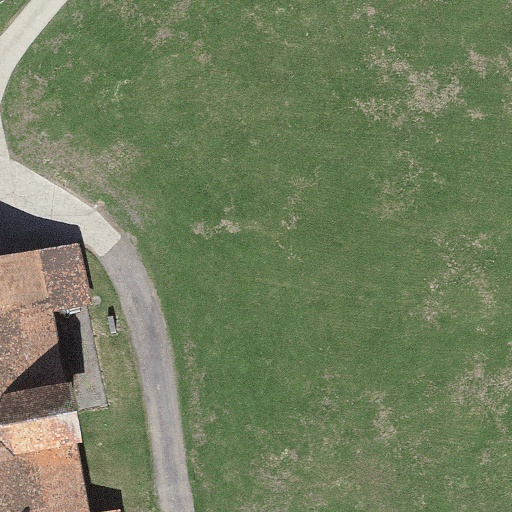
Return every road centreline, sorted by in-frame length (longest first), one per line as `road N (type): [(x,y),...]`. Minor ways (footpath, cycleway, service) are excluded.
road 1 (unclassified): [(163,376),(126,290),(77,224),(0,174)]
road 2 (track): [(180,511),(163,376)]
